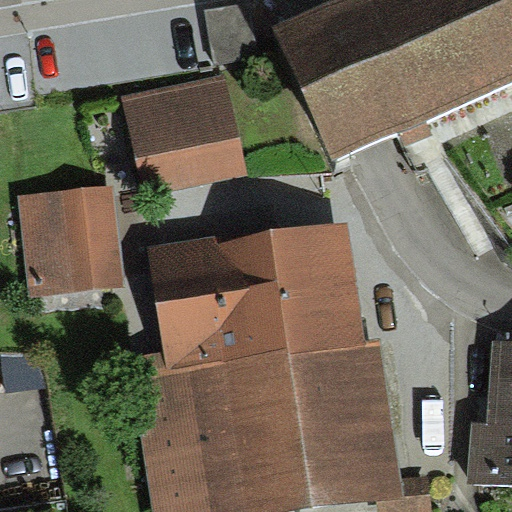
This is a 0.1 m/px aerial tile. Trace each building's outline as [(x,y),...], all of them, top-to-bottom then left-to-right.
[(511,0),(370,0),(356,7),(277,43),(335,169),(511,88),(511,0)] [(250,4),(208,11),(218,64),(260,56),(250,4)] [(143,199),(247,174),(224,78),(121,102),(143,199)] [(112,189),(16,202),(29,303),(126,290),(112,189)] [(137,355),(159,511),(313,511),(375,504),(376,511),(408,511),(435,508),(430,474),(398,479),(379,342),(363,344),(346,225),(234,241),(156,251),(169,351),(137,355)] [(493,420),(475,419),(470,485),(511,488),(511,343),(499,342),(493,420)]
